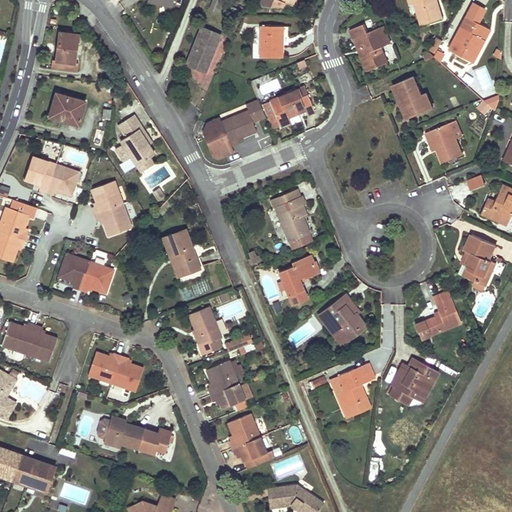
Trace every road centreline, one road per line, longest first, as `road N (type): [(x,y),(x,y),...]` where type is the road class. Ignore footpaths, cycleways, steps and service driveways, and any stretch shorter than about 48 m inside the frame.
road 1 (residential): [(0,288),(159,347),(231,511)]
road 2 (residential): [(92,1),(206,187)]
road 3 (residential): [(355,256),(383,280),(408,275),(423,257),(424,234),(407,213),(383,210),(365,219)]
road 4 (residential): [(308,145),(335,126),(342,108),(325,35),(336,0)]
road 5 (unknown): [(7,125),(81,138),(104,96)]
